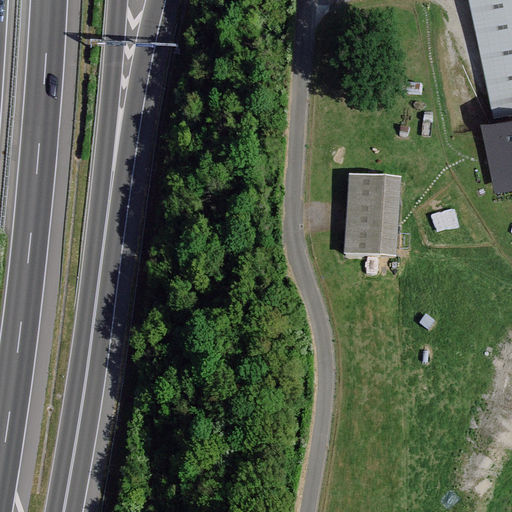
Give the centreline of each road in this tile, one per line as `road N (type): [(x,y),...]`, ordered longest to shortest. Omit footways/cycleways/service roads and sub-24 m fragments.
road 1 (unclassified): [(306,511),(326,369),(295,245),(308,0)]
road 2 (motorway): [(0,482),(31,246),(50,0)]
road 3 (motorway): [(64,511),(105,237)]
road 4 (motorway): [(105,237),(157,0)]
road 5 (motorway): [(105,237),(119,0)]
